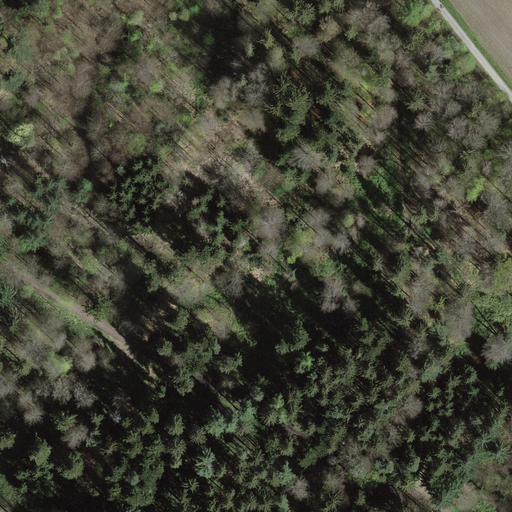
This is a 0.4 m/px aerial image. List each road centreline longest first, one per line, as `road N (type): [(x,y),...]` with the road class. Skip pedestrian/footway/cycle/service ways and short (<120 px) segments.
road 1 (track): [(0,267),(445,511)]
road 2 (track): [(428,500),(390,0)]
road 3 (track): [(511,97),(431,0)]
